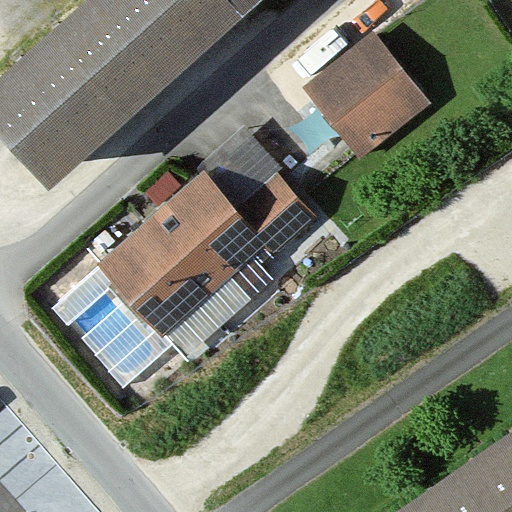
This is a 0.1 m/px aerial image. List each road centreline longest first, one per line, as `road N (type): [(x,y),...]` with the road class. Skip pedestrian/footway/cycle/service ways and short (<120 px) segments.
road 1 (residential): [(0,283),(332,0)]
road 2 (tertiary): [(0,340),(149,511)]
